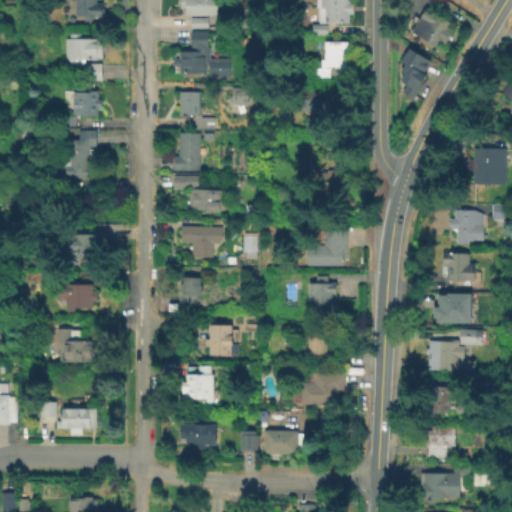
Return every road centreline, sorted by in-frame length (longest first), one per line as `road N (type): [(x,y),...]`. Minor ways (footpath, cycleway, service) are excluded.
road 1 (tertiary): [(373,511),(392,211),(412,152),(500,0)]
road 2 (residential): [(139,0),(139,511)]
road 3 (residential): [(375,484),(179,478),(124,458),(0,458)]
road 4 (tertiary): [(378,0),(380,181),(392,211)]
